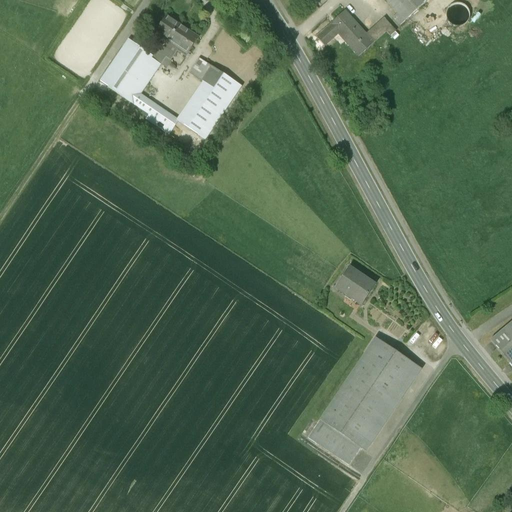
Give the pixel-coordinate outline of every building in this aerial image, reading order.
[(428,0),(384,0),(397,14),(392,18),(399,26),(428,0)] [(344,12),(329,25),(330,26),(316,38),(324,47),(339,33),(356,52),(355,54),(358,57),(386,33),(390,37),(381,27),(373,35),(371,33),(371,32),(366,36),(344,12)] [(180,26),(166,17),(165,18),(155,33),(156,34),(157,32),(163,35),(161,37),(169,42),(180,26)] [(188,32),(180,26),(169,42),(161,54),(160,55),(166,58),(169,60),(177,48),(187,54),(186,54),(187,55),(198,39),(197,38),(196,39),(187,33),(188,32)] [(135,45),(128,41),(100,82),(124,99),(131,89),(140,95),(161,66),(151,59),(152,57),(135,45)] [(161,54),(156,51),(152,57),(151,59),(161,66),(166,58),(160,55),(161,54)] [(241,88),(199,59),(190,72),(195,75),(193,77),(202,84),(176,122),(205,141),(241,88)] [(173,117),(140,95),(131,89),(124,99),(166,127),(173,117)] [(374,286),(349,269),(336,289),(361,306),(374,286)] [(511,322),(490,342),(511,367),(511,322)] [(375,339),(319,422),(337,434),(360,450),(416,367),(375,339)] [(360,450),(337,434),(319,422),(308,438),(349,467),(360,450)]
